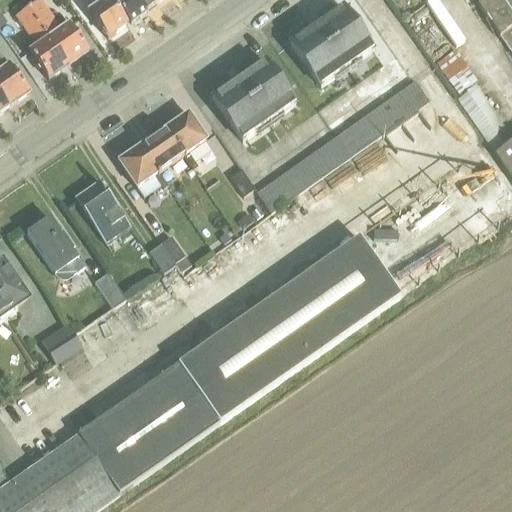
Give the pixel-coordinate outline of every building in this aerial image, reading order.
[(29,9),(69,67),(89,53),(69,25),(64,17),(60,14),(56,13),(52,14),(42,0),(29,9)] [(109,0),(90,0),(96,7),(89,13),(108,40),(128,26),(109,0)] [(148,12),(139,0),(113,0),(131,24),(148,12)] [(139,0),(148,12),(164,0),(139,0)] [(481,0),(484,4),(478,8),(478,9),(511,58),(511,17),(502,3),(499,0),(481,0)] [(69,67),(29,9),(24,2),(14,9),(19,16),(16,18),(37,48),(28,54),(39,70),(41,69),(49,81),(69,67)] [(314,29),(290,45),(322,91),(325,89),(324,88),(372,54),(373,56),(375,54),(343,9),(314,29)] [(0,28),(8,23),(0,11),(0,28)] [(511,139),(477,87),(479,86),(456,53),(438,65),(460,99),(457,101),(511,181),(511,139)] [(265,63),(212,99),(244,145),(247,143),(246,142),(296,108),(265,63)] [(0,94),(10,108),(29,94),(10,66),(4,70),(0,65),(0,94)] [(338,138),(353,159),(430,105),(416,84),(338,138)] [(0,114),(10,108),(0,94),(0,114)] [(166,131),(185,158),(194,171),(199,168),(196,164),(212,153),(206,144),(208,143),(189,115),(166,131)] [(141,148),(160,175),(185,158),(166,131),(141,148)] [(353,159),(338,138),(258,195),(272,216),(273,215),(353,159)] [(160,175),(141,148),(119,163),(138,190),(139,190),(145,199),(162,187),(165,190),(169,187),(160,175)] [(242,172),(231,180),(244,199),(255,191),(242,172)] [(99,186),(77,201),(108,247),(132,230),(99,181),(97,183),(99,186)] [(402,227),(425,219),(420,206),(398,214),(402,227)] [(249,214),(237,222),(243,232),(255,223),(249,214)] [(50,219),(27,235),(55,275),(56,277),(58,280),(61,281),(62,282),(63,282),(64,283),(67,282),(68,282),(70,281),(72,280),(75,277),(74,276),(85,269),(73,251),(76,249),(64,231),(60,233),(50,219)] [(363,232),(366,246),(390,240),(387,226),(363,232)] [(162,246),(177,267),(182,274),(192,267),(172,239),(162,246)] [(0,511),(98,511),(402,299),(360,240),(11,483),(4,474),(5,471),(2,467),(0,466),(0,511)] [(177,267),(162,246),(151,253),(165,275),(177,267)] [(416,254),(396,267),(402,277),(422,264),(416,254)] [(0,319),(30,299),(2,261),(0,262),(0,319)] [(109,275),(96,284),(114,310),(127,301),(109,275)] [(67,327),(42,343),(57,367),(83,350),(67,327)]
